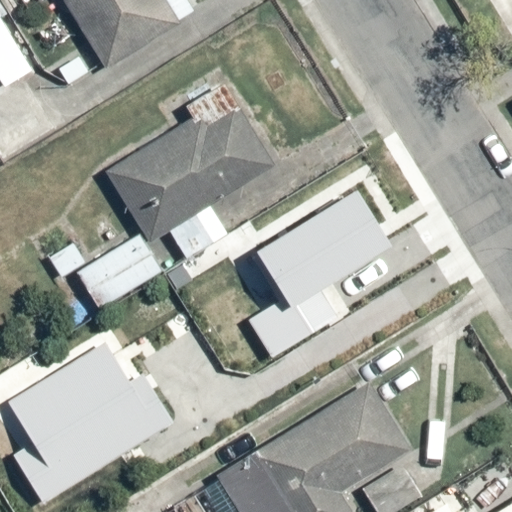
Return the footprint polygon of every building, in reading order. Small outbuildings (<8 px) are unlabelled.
[(166,0),(63,0),(108,71),(183,25),(166,0)] [(0,83),(31,64),(0,13),(0,83)] [(277,165),(241,108),(206,128),(200,120),(111,171),(154,243),(277,165)] [(350,195),(252,254),(278,297),(242,318),(266,358),(347,309),(330,281),(383,249),(350,195)] [(102,341),(5,402),(31,442),(11,455),(41,503),(171,421),(140,374),(128,381),(102,341)] [(415,450),(370,380),(250,455),(285,511),(353,511),(344,495),(415,450)] [(448,511),(444,504),(430,511),(511,511),(511,502),(495,511),(448,511)]
